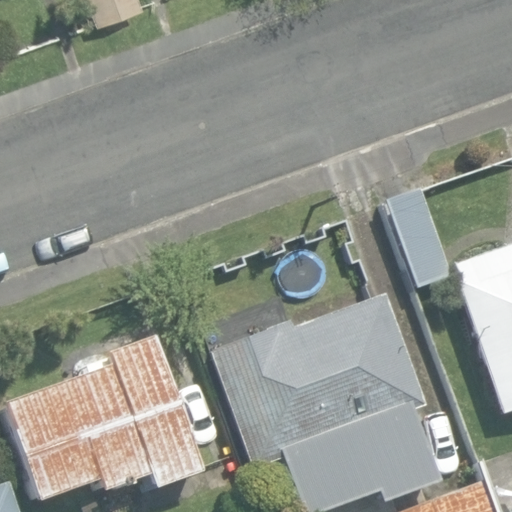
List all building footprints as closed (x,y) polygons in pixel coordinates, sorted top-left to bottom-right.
[(81,0),(91,24),(137,7),(133,0),(81,0)] [(410,191),(377,205),(407,290),(440,277),(410,191)] [(511,247),(446,267),(451,285),(446,287),(490,418),(511,410),(511,247)] [(415,410),(374,299),(282,332),(280,326),(200,356),(243,473),(272,461),(290,511),(319,511),(367,495),(369,507),(426,484),(402,415),(415,410)] [(0,404),(0,427),(28,505),(87,484),(92,496),(139,479),(145,494),(192,477),(143,340),(95,358),(99,368),(0,404)] [(478,483),(488,511),(511,511),(511,447),(471,463),(478,483)] [(488,511),(478,483),(399,511),(488,511)] [(0,511),(8,511),(1,486),(0,485),(0,511)]
